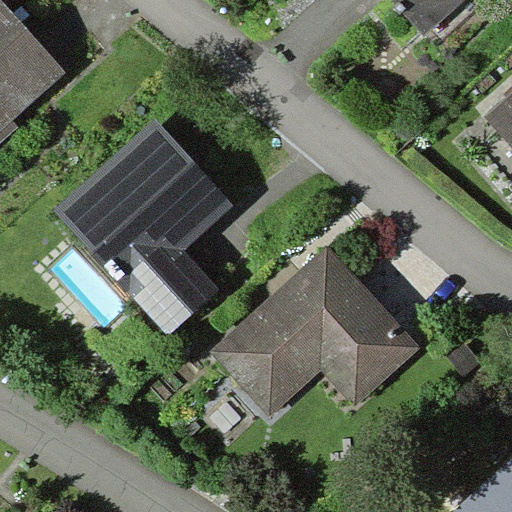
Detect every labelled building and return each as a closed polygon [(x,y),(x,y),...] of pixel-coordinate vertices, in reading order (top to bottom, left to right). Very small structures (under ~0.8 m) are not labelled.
[(477,0),(387,0),(430,45),(477,0)] [(0,150),(74,84),(0,1),(0,150)] [(511,104),(487,126),(511,155),(511,104)] [(153,134),(62,214),(177,343),(227,299),(194,261),(234,226),(153,134)] [(429,354),(332,254),(219,363),(279,424),(329,376),(367,414),(429,354)] [(511,511),(511,468),(464,511),(511,511)]
